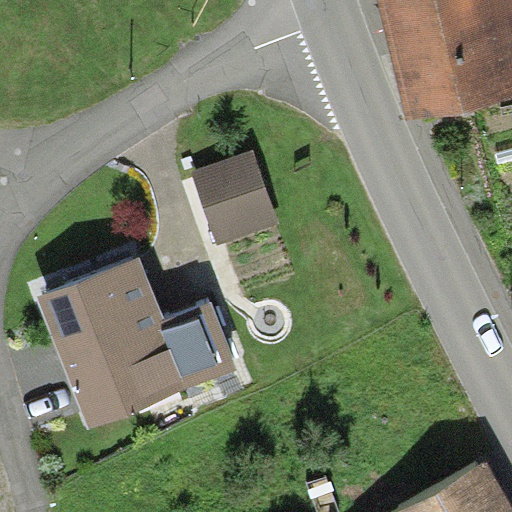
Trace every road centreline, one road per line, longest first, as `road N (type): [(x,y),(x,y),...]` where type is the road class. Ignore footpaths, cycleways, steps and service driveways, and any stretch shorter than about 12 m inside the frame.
road 1 (secondary): [(330,12),(511,398)]
road 2 (residential): [(0,175),(166,86),(330,12)]
